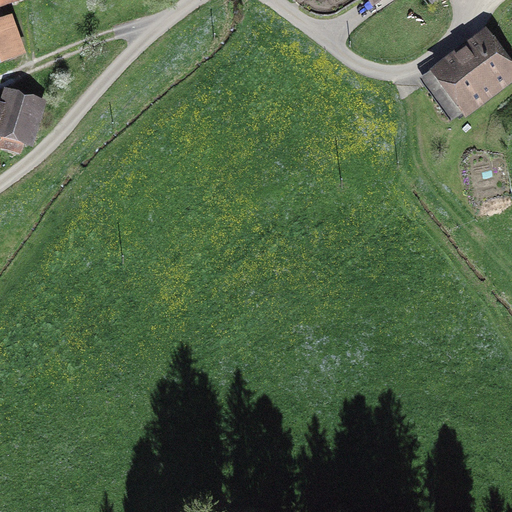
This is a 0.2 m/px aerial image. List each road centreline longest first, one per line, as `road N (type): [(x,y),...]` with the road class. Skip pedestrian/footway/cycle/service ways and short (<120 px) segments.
road 1 (unclassified): [(0,183),(56,137),(159,25),(201,0)]
road 2 (track): [(159,25),(0,84)]
